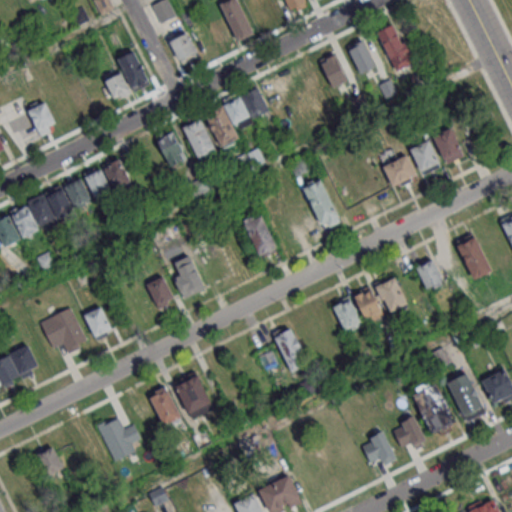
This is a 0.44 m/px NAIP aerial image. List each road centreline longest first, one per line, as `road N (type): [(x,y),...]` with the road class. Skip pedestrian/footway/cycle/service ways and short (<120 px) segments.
road 1 (residential): [(0,428),(511,172)]
road 2 (residential): [(0,186),(372,0)]
road 3 (residential): [(356,511),(511,433)]
